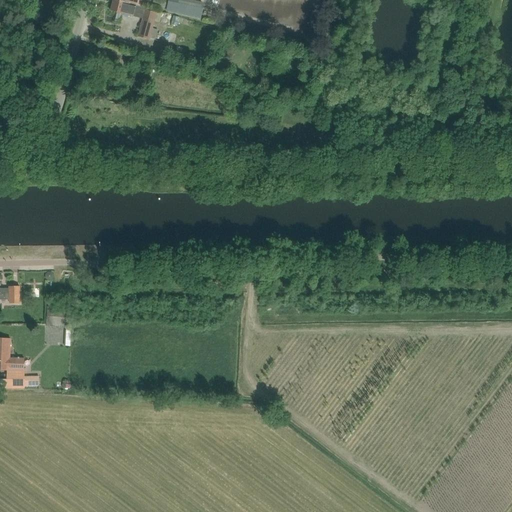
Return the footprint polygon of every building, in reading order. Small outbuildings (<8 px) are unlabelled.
[(133,16),(136,5),(115,0),(113,0),(111,11),(124,14),(124,13),(133,16)] [(162,0),(153,0),(152,7),(164,10),(166,1),(162,0)] [(182,0),(169,0),(167,11),(185,15),(188,1),(182,0)] [(150,39),(156,12),(144,9),(137,36),(150,39)] [(171,20),(172,14),(158,11),(157,18),(171,20)] [(180,18),(173,16),(171,26),(178,27),(180,18)] [(190,19),(181,17),(179,26),(188,28),(190,19)] [(48,272),(46,274),(46,278),(48,280),(51,280),(54,278),(54,274),(51,272),(48,272)] [(9,289),(0,288),(0,299),(9,299),(10,304),(20,304),(20,286),(9,287),(9,289)] [(46,326),(67,328),(67,326),(68,308),(47,307),(46,326)] [(0,369),(14,371),(13,379),(0,379),(0,388),(24,388),(24,370),(24,358),(9,357),(10,339),(0,338),(0,369)]
